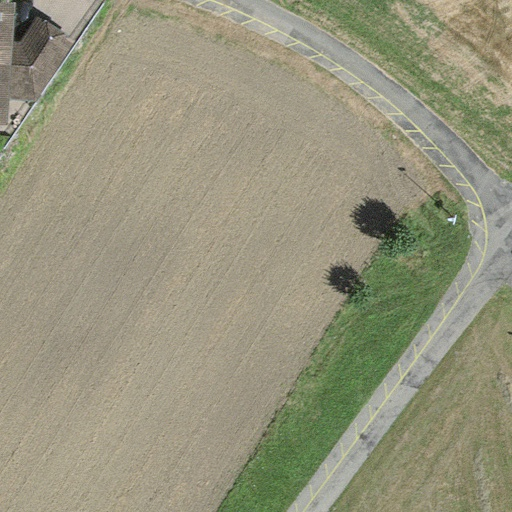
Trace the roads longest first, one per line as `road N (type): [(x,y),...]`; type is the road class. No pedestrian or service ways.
road 1 (residential): [(227,0),(392,82),(511,215)]
road 2 (track): [(511,227),(306,511)]
